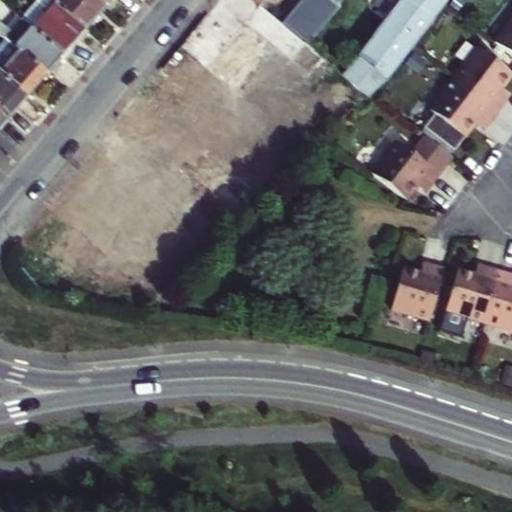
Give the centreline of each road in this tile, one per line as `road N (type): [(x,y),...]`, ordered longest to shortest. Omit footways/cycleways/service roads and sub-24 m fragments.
road 1 (tertiary): [(99,386),(296,381),(511,441)]
road 2 (residential): [(0,211),(173,0)]
